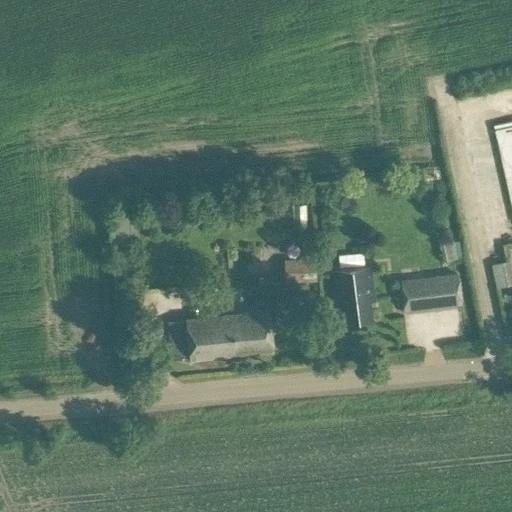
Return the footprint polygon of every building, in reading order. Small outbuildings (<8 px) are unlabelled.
[(136,230),(114,231),(115,245),(137,244),(136,230)] [(316,278),(315,256),(286,258),(287,280),(316,278)] [(511,283),(511,272),(509,260),(491,264),(497,287),(511,283)] [(335,271),(341,320),(372,317),(369,299),(374,298),(370,266),(335,271)] [(458,274),(419,279),(402,281),(406,309),(461,302),(458,274)] [(168,320),(170,339),(172,359),(274,349),(270,309),(186,317),(186,318),(168,320)]
